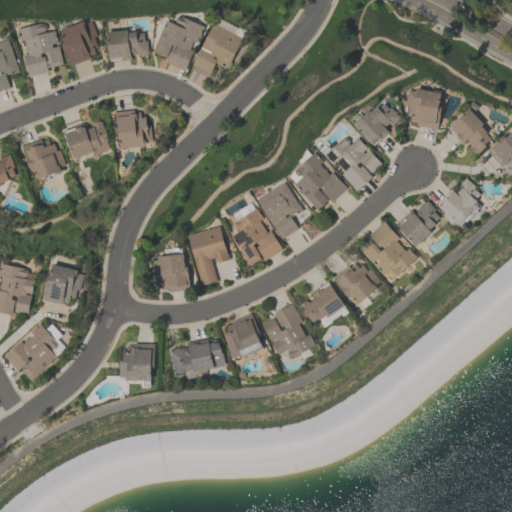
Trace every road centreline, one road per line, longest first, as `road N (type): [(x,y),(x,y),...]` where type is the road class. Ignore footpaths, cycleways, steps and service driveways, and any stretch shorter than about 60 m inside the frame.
road 1 (residential): [(321,0),(287,53),(141,210),(118,306),(96,356),(66,390),(0,437)]
road 2 (residential): [(118,306),(172,315),(238,300),(328,249),(417,172)]
road 3 (residential): [(0,129),(137,84),(184,93),(220,122)]
